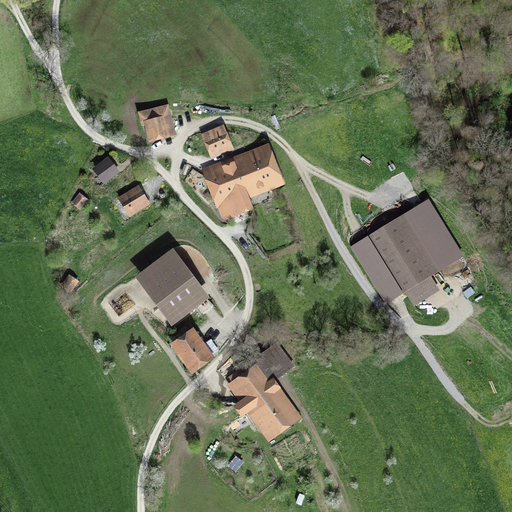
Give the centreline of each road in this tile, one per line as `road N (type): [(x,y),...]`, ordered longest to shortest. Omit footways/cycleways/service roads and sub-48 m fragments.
road 1 (residential): [(58,80),(84,129),(142,153),(177,185),(240,258),(247,284),(235,342),(167,409),(150,443),(141,511)]
road 2 (track): [(177,185),(191,132),(218,119),(257,124),(296,152),(372,294)]
